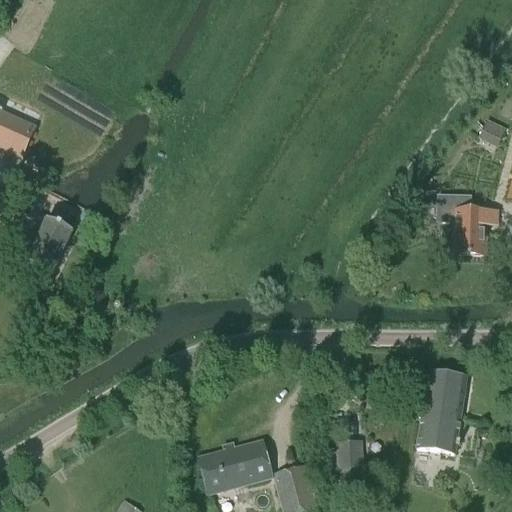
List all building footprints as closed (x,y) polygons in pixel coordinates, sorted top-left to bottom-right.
[(34,130),(0,115),(0,150),(20,160),(34,130)] [(476,140),(498,151),(508,132),(485,121),(476,140)] [(496,214),(453,212),(452,259),(484,259),(486,229),(495,230),(496,214)] [(33,230),(22,254),(29,258),(25,266),(52,278),(72,236),(46,224),(41,234),(33,230)] [(416,454),(454,460),(466,381),(428,375),(416,454)] [(338,474),(363,473),(361,445),(336,447),(338,474)] [(199,463),(208,499),(273,483),(280,511),(315,511),(303,472),(270,480),(262,447),(199,463)]
